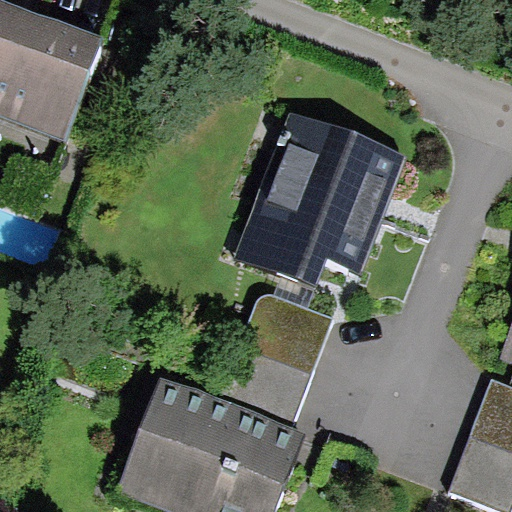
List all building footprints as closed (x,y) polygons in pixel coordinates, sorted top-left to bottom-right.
[(110,33),(19,0),(0,0),(0,116),(69,142),(110,33)] [(400,150),(287,111),(237,250),(351,290),(400,150)] [(330,319),(263,293),(227,388),(297,414),(330,319)] [(511,328),(499,362),(511,366),(511,328)] [(275,511),(304,433),(163,382),(120,498),(158,511),(275,511)] [(510,511),(511,508),(511,391),(490,384),(448,497),(488,511),(510,511)]
